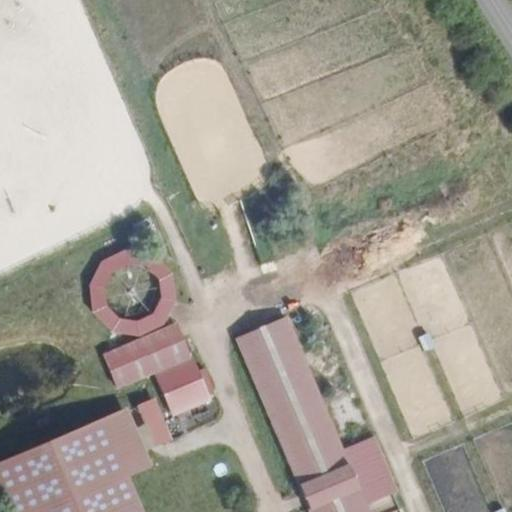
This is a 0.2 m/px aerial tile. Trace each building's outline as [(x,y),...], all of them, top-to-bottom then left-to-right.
[(99,262),(87,284),(89,306),(110,334),(137,337),(167,323),(175,297),(167,266),(152,254),(124,247),(99,262)] [(367,511),(284,314),(235,336),(309,511),(367,511)] [(177,324),(103,357),(118,391),(192,358),(177,324)] [(210,403),(192,359),(157,374),(173,419),(210,403)] [(343,431),(367,422),(355,393),(331,402),(343,431)] [(154,398),(137,406),(155,447),(172,439),(154,398)] [(142,511),(128,478),(152,468),(128,411),(48,444),(0,465),(0,485),(11,511),(142,511)]
